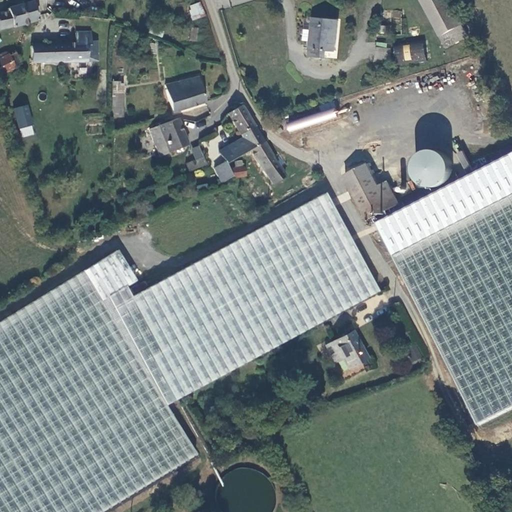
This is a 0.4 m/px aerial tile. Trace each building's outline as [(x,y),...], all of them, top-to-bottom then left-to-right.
[(39,0),(27,0),(13,3),(13,6),(17,22),(43,16),(39,0)] [(460,32),(444,0),(415,0),(437,44),(460,32)] [(208,4),(198,7),(201,20),(212,16),(208,4)] [(0,25),(17,22),(13,6),(0,9),(0,25)] [(400,23),(401,11),(393,10),(392,23),(400,23)] [(305,35),(312,35),(313,13),(306,13),(305,35)] [(312,35),(311,50),(328,51),(329,44),(337,44),(340,15),(313,13),(312,35)] [(205,27),(198,26),(196,40),(203,41),(205,27)] [(35,60),(36,60),(59,60),(90,59),(90,44),(95,44),(95,30),(81,30),(81,41),(34,41),(35,60)] [(396,48),(381,46),(379,63),(395,64),(396,48)] [(15,57),(13,53),(4,57),(6,61),(0,63),(0,80),(3,79),(20,71),(20,70),(26,68),(20,55),(15,57)] [(59,72),(59,60),(36,60),(36,72),(59,72)] [(168,83),(175,110),(210,101),(202,73),(168,83)] [(127,111),(127,91),(116,91),(117,111),(127,111)] [(33,100),(18,105),(26,125),(39,120),(41,120),(33,100)] [(286,122),(289,132),(338,117),(333,101),(318,105),(321,112),(286,122)] [(232,111),(245,133),(261,126),(247,103),(241,106),(239,104),(237,102),(235,103),(234,105),(236,109),(232,111)] [(181,116),(153,127),(164,156),(192,144),(181,116)] [(43,130),(39,120),(26,125),(30,135),(43,130)] [(229,162),(254,148),(269,139),(261,126),(245,133),(247,137),(223,151),(229,161),(217,167),(225,182),(235,177),(228,162),(229,162)] [(287,158),(284,154),(283,152),(278,154),(269,139),(254,148),(276,184),(290,176),(282,161),(287,158)] [(128,150),(114,150),(113,174),(129,174),(129,168),(128,168),(128,150)] [(511,156),(384,222),(487,423),(511,410),(511,156)] [(377,217),(406,203),(401,193),(404,191),(402,187),(399,189),(395,182),(386,186),(374,163),(351,174),(375,223),(379,220),(377,217)] [(249,176),(248,166),(236,168),(238,178),(249,176)] [(330,193),(264,228),(137,297),(130,286),(141,279),(120,252),(0,324),(0,511),(102,511),(134,493),(198,453),(168,404),(181,397),(291,339),(321,322),(365,299),(382,290),(330,193)] [(345,358),(351,368),(371,358),(356,330),(328,344),(338,362),(345,358)] [(415,343),(406,347),(413,361),(422,357),(415,343)] [(257,475),(226,472),(222,511),(268,511),(271,485),(256,484),(257,475)]
